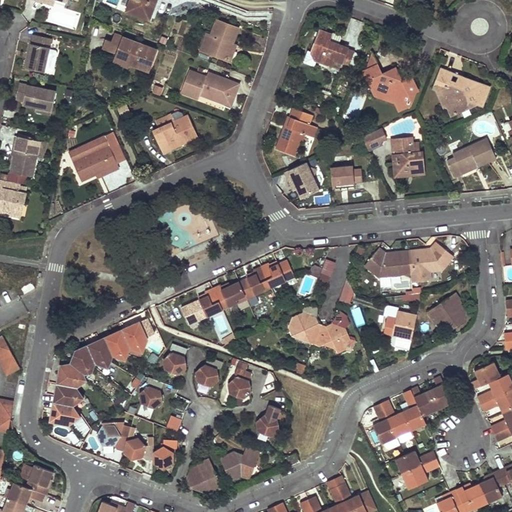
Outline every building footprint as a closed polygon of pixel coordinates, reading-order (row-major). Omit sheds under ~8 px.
[(131,0),(127,11),(137,15),(138,13),(146,16),(149,8),(153,10),(156,0),(131,0)] [(153,10),(149,8),(146,16),(138,13),(137,15),(149,19),(153,10)] [(217,20),(211,35),(205,52),(230,61),(234,51),(231,49),(233,44),(239,28),(217,20)] [(342,63),(347,48),(339,45),(329,41),(331,34),(320,30),(312,53),(315,60),(331,66),(334,60),(342,63)] [(332,32),(331,34),(329,41),(339,45),(342,37),(341,35),(332,32)] [(34,34),(26,68),(44,72),(52,39),(34,34)] [(211,35),(207,34),(201,51),(205,52),(211,35)] [(118,54),(124,38),(115,35),(113,42),(107,40),(104,48),(118,54)] [(149,71),(156,50),(124,38),(118,54),(117,54),(126,57),(128,56),(131,57),(128,63),(129,64),(149,71)] [(372,52),(366,69),(365,70),(364,74),(374,96),(382,92),(390,94),(394,103),(416,92),(418,88),(412,76),(402,80),(400,76),(395,78),(389,76),(387,71),(383,74),(372,52)] [(117,54),(114,62),(127,67),(129,64),(128,63),(131,57),(128,56),(126,57),(117,54)] [(342,63),(334,60),(331,66),(339,69),(342,63)] [(387,71),(389,76),(395,78),(400,76),(396,67),(387,71)] [(441,69),(434,89),(435,89),(443,93),(449,106),(447,107),(451,115),(470,107),(468,104),(473,102),(477,104),(482,106),(489,87),(467,79),(463,88),(448,82),(452,73),(441,69)] [(217,76),(215,80),(208,77),(190,70),(181,93),(199,99),(201,95),(202,91),(210,94),(209,98),(225,104),(228,98),(229,98),(230,95),(229,94),(230,92),(236,94),(239,84),(217,76)] [(452,73),(448,82),(463,88),(467,79),(452,73)] [(19,83),(16,99),(24,101),(23,104),(36,107),(52,110),(56,91),(19,83)] [(443,93),(435,89),(444,109),(447,107),(449,106),(443,93)] [(228,98),(225,104),(231,106),(236,94),(230,92),(229,94),(230,95),(229,98),(228,98)] [(382,92),(374,96),(394,103),(390,94),(382,92)] [(285,126),(276,149),(294,156),(300,140),(302,133),(305,134),(307,135),(311,124),(309,124),(312,115),(294,108),(290,118),(292,118),(288,127),(285,126)] [(162,139),(157,141),(163,154),(172,151),(171,149),(170,146),(183,140),(185,143),(198,138),(188,115),(175,121),(172,114),(156,121),(159,129),(161,128),(165,137),(162,139)] [(311,124),(307,135),(313,137),(317,127),(311,124)] [(321,145),(325,130),(317,128),(313,143),(309,142),(305,154),(310,155),(313,143),(321,145)] [(381,141),(387,139),(382,128),(363,137),(369,150),(382,144),(381,141)] [(40,140),(16,135),(14,144),(17,144),(14,155),(11,172),(33,177),(37,155),(40,140)] [(69,153),(73,162),(109,145),(105,136),(69,153)] [(425,173),(423,151),(420,151),(419,143),(412,144),(411,137),(391,139),(395,173),(398,175),(410,174),(409,171),(413,171),(413,174),(425,173)] [(496,158),(487,138),(453,154),(454,158),(448,161),(455,177),(462,174),(460,170),(476,162),(478,167),(496,158)] [(47,142),(40,140),(37,155),(44,157),(47,142)] [(183,140),(170,146),(171,149),(185,143),(183,140)] [(73,162),(82,181),(96,175),(110,168),(112,171),(120,168),(109,145),(73,162)] [(306,162),(302,164),(292,169),(303,187),(318,183),(315,172),(309,168),(306,162)] [(476,162),(460,170),(462,174),(478,167),(476,162)] [(331,167),(332,185),(363,182),(361,169),(354,169),(353,165),(331,167)] [(110,168),(96,175),(97,178),(112,171),(110,168)] [(0,217),(2,218),(3,213),(4,210),(22,213),(26,193),(19,192),(21,184),(0,179),(0,217)] [(228,203),(197,211),(199,218),(206,217),(211,235),(234,229),(228,203)] [(425,248),(408,250),(410,274),(411,281),(429,280),(432,279),(431,272),(441,271),(453,256),(436,241),(430,248),(432,249),(430,252),(425,248)] [(365,248),(359,246),(355,256),(361,259),(365,248)] [(403,273),(403,275),(410,274),(408,250),(392,252),(388,257),(384,254),(386,253),(380,247),(365,265),(380,277),(391,276),(392,274),(403,273)] [(269,263),(261,266),(271,288),(295,277),(287,259),(278,264),(271,267),(270,264),(269,263)] [(248,277),(239,281),(247,300),(256,296),(255,295),(270,288),(271,288),(261,266),(253,270),(254,272),(255,274),(248,277)] [(314,268),(311,275),(319,278),(322,270),(314,268)] [(221,284),(213,288),(223,310),(238,303),(239,303),(247,300),(239,281),(230,286),(223,289),(222,286),(221,284)] [(191,303),(199,321),(223,310),(213,288),(205,292),(206,293),(207,296),(200,299),(191,303)] [(402,299),(421,298),(420,289),(402,289),(402,299)] [(460,299),(456,292),(428,312),(437,324),(438,323),(455,326),(456,327),(465,321),(467,310),(460,299)] [(291,335),(314,344),(322,325),(319,324),(316,317),(317,314),(318,307),(303,306),(303,313),(292,317),(288,328),(291,335)] [(351,308),(357,326),(365,323),(360,306),(351,308)] [(411,340),(416,315),(398,311),(395,321),(387,319),(384,334),(392,336),(392,335),(411,340)] [(326,326),(322,325),(314,344),(319,346),(323,345),(336,349),(338,353),(345,350),(350,338),(345,329),(349,323),(337,315),(333,320),(332,323),(326,326)] [(134,324),(122,330),(130,347),(142,352),(147,340),(140,322),(134,324)] [(122,330),(105,337),(113,355),(125,360),(130,347),(122,330)] [(0,362),(7,376),(20,369),(2,336),(0,336),(0,362)] [(111,361),(113,355),(105,337),(88,345),(95,363),(108,368),(111,361)] [(184,356),(187,348),(172,343),(170,349),(173,352),(163,359),(165,369),(179,374),(186,368),(184,356)] [(74,357),(71,364),(84,373),(91,373),(95,363),(88,345),(76,351),(74,356),(74,357)] [(223,362),(208,356),(205,364),(196,371),(198,381),(212,387),(219,381),(217,369),(221,368),(223,362)] [(475,371),(478,379),(471,382),(474,389),(489,382),(501,377),(494,362),(475,371)] [(60,365),(57,383),(76,387),(86,380),(84,373),(71,364),(62,365),(60,365)] [(249,380),(252,373),(237,368),(235,373),(237,377),(228,384),(230,394),(244,399),(251,392),(249,380)] [(511,389),(511,381),(508,374),(501,377),(489,382),(492,390),(477,396),(481,404),(511,389)] [(438,410),(453,403),(440,376),(433,379),(437,387),(429,390),(438,410)] [(161,390),(164,383),(149,377),(146,383),(149,386),(140,393),(141,403),(155,408),(163,402),(161,390)] [(57,383),(54,402),(73,406),(84,398),(76,387),(57,383)] [(411,389),(423,416),(438,410),(429,390),(421,394),(418,386),(411,389)] [(403,393),(410,408),(403,411),(411,431),(426,424),(423,416),(411,389),(403,393)] [(503,412),(511,407),(511,389),(481,404),(484,412),(499,405),(503,412)] [(115,396),(117,403),(127,400),(124,393),(115,396)] [(0,398),(0,431),(8,433),(14,401),(0,398)] [(403,411),(395,415),(389,400),(381,403),(397,437),(411,431),(403,411)] [(80,417),(73,406),(54,402),(50,421),(69,425),(75,422),(80,417)] [(373,406),(380,422),(373,425),(382,444),(397,437),(381,403),(373,406)] [(283,412),(268,407),(266,414),(256,422),(258,432),(272,437),(279,431),(277,419),(281,418),(283,412)] [(511,425),(511,407),(503,412),(506,419),(491,426),(491,427),(494,434),(511,425)] [(117,449),(124,451),(127,440),(128,437),(131,426),(124,424),(124,421),(103,422),(103,426),(97,435),(103,445),(114,445),(117,449)] [(511,425),(494,434),(498,441),(511,434),(511,425)] [(138,437),(127,440),(124,451),(132,459),(143,456),(147,459),(153,460),(153,452),(153,446),(147,446),(138,437)] [(153,460),(153,463),(159,466),(163,469),(174,464),(173,452),(177,448),(177,440),(164,439),(164,446),(153,452),(153,460)] [(220,458),(230,481),(241,476),(250,479),(260,452),(246,447),(243,456),(240,457),(238,454),(234,452),(220,458)] [(396,459),(402,474),(437,459),(433,451),(418,458),(415,451),(405,455),(396,459)] [(301,461),(297,453),(283,460),(287,468),(301,462),(301,461)] [(201,461),(201,462),(190,467),(186,477),(191,487),(192,487),(208,492),(209,494),(223,488),(209,458),(201,461)] [(402,474),(409,489),(428,480),(425,473),(440,466),(437,459),(402,474)] [(47,495),(50,488),(47,487),(50,479),(53,472),(52,472),(35,464),(26,487),(45,495),(47,495)] [(511,464),(504,467),(498,470),(504,484),(511,481),(511,484),(511,464)] [(479,484),(487,503),(502,496),(498,487),(504,484),(498,470),(492,473),(484,476),(486,480),(479,484)] [(334,479),(349,511),(367,511),(359,494),(352,497),(342,475),(334,479)] [(331,511),(349,511),(334,479),(327,482),(337,504),(330,508),(331,511)] [(14,482),(8,498),(26,505),(30,497),(42,502),(45,495),(26,487),(14,482)] [(487,503),(479,484),(466,490),(464,485),(462,486),(456,489),(462,503),(468,501),(472,510),(487,503)] [(435,499),(440,511),(458,511),(456,506),(462,503),(456,489),(450,492),(435,499)] [(308,499),(313,511),(331,511),(330,508),(322,511),(316,496),(308,499)] [(23,511),(26,505),(8,498),(2,511),(23,511)] [(313,511),(308,499),(300,502),(304,511),(313,511)] [(123,511),(126,507),(119,504),(117,507),(110,504),(102,501),(97,511),(123,511)] [(132,511),(136,504),(128,501),(126,507),(123,511),(132,511)] [(275,506),(277,511),(287,511),(283,502),(275,506)]
